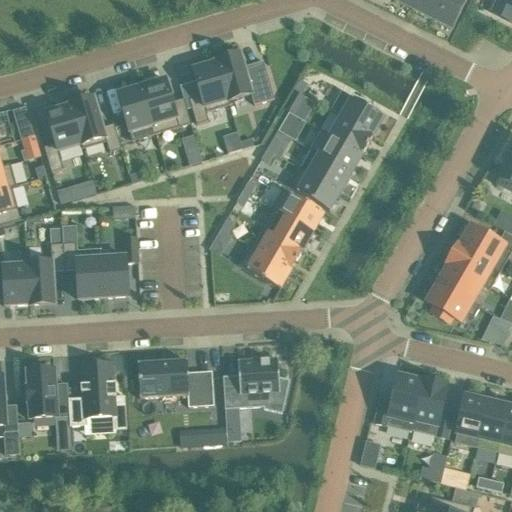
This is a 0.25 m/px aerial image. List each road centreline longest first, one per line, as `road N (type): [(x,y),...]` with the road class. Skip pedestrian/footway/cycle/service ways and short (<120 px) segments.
road 1 (residential): [(373,315),(0,337)]
road 2 (residential): [(0,85),(299,0)]
road 3 (residential): [(373,315),(499,88)]
road 4 (residential): [(324,0),(499,88)]
road 5 (residential): [(325,511),(368,338)]
road 6 (residential): [(511,374),(368,338)]
